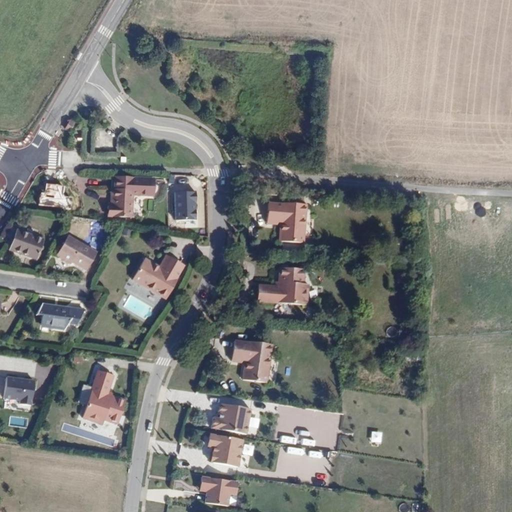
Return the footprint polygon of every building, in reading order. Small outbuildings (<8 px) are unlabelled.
[(116,177),(115,191),(113,191),(113,205),(108,205),(108,216),(132,216),(133,195),(156,196),(156,180),(116,177)] [(303,241),(305,203),(281,202),(280,208),(264,207),(264,222),(282,223),(281,240),(303,241)] [(0,237),(0,240),(11,248),(10,250),(35,259),(43,240),(18,230),(9,224),(0,237)] [(96,253),(68,237),(57,256),(71,264),(72,262),(86,271),(96,253)] [(164,267),(162,271),(142,260),(131,281),(165,299),(176,278),(175,278),(182,264),(164,255),(159,264),(164,267)] [(301,304),(302,269),(277,268),(276,283),(256,282),(255,302),(301,304)] [(36,314),(43,315),(41,325),(66,328),(73,323),(77,323),(84,311),(42,305),(36,314)] [(268,384),(272,344),(245,341),(226,339),(223,367),(240,369),(239,381),(268,384)] [(73,353),(72,363),(81,363),(82,354),(73,353)] [(112,374),(96,370),(83,417),(103,422),(104,418),(117,421),(124,398),(111,395),(110,398),(106,397),(112,374)] [(32,381),(4,378),(2,400),(17,402),(17,405),(29,406),(32,381)] [(245,434),(248,409),(215,405),(213,417),(209,417),(207,430),(245,434)] [(381,446),(381,433),(370,432),(369,445),(381,446)] [(236,468),(241,441),(212,436),(207,437),(205,447),(212,448),(209,463),(236,468)] [(236,482),(198,478),(196,493),(204,494),(203,505),(228,508),(230,496),(234,497),(236,482)]
